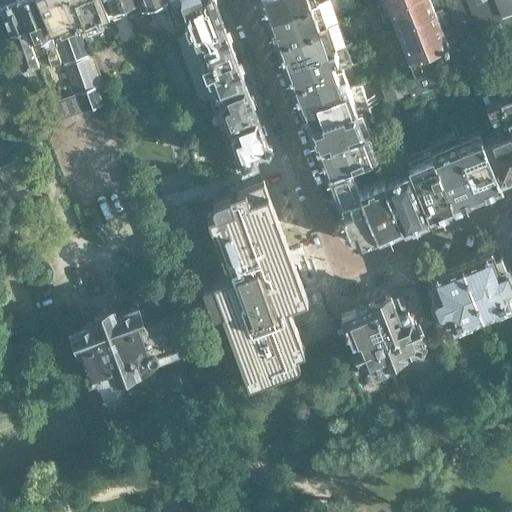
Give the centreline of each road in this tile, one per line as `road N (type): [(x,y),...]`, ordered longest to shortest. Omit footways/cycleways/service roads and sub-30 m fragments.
road 1 (residential): [(511,209),(343,282),(233,0)]
road 2 (track): [(75,257),(66,216),(0,59)]
